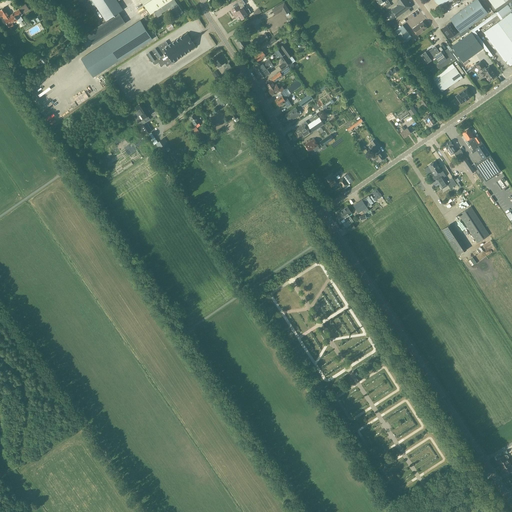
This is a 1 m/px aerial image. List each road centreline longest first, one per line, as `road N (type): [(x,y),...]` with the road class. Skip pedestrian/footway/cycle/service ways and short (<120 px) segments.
road 1 (tertiary): [(511,501),(322,211)]
road 2 (unclassified): [(322,211),(511,80)]
road 3 (track): [(179,335),(296,511)]
road 4 (tertiary): [(322,211),(245,71)]
road 5 (track): [(70,172),(0,68)]
road 6 (unknown): [(128,0),(130,22),(75,56),(58,87)]
